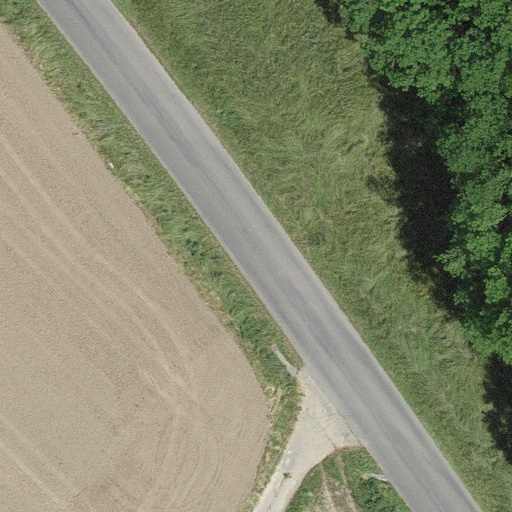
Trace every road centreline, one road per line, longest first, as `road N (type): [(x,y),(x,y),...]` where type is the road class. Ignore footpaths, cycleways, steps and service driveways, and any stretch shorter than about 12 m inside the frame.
road 1 (unclassified): [(439,511),(345,375),(59,0)]
road 2 (track): [(345,375),(274,511)]
